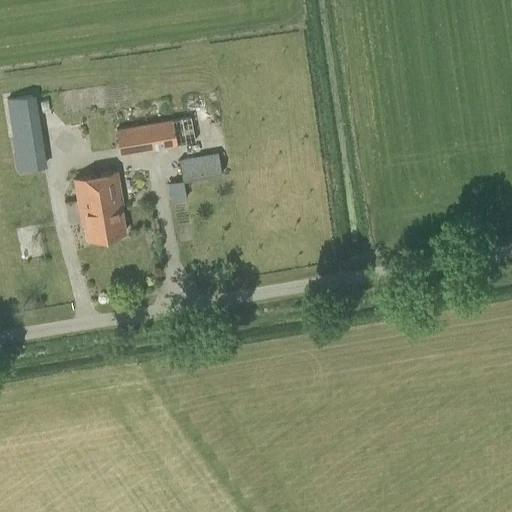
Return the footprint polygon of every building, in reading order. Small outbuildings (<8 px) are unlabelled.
[(119,154),(176,145),(176,144),(195,141),(191,116),(115,128),(119,154)] [(36,118),(10,123),(12,134),(38,130),(36,118)] [(170,201),(185,199),(183,182),(221,175),(217,152),(179,159),(182,180),(167,182),(170,201)] [(18,170),(44,166),(42,154),(16,158),(18,170)] [(86,209),(119,203),(121,203),(116,172),(75,179),(79,205),(86,204),(86,209)] [(86,204),(79,205),(80,211),(83,211),(87,237),(124,231),(119,203),(86,209),(86,204)]
